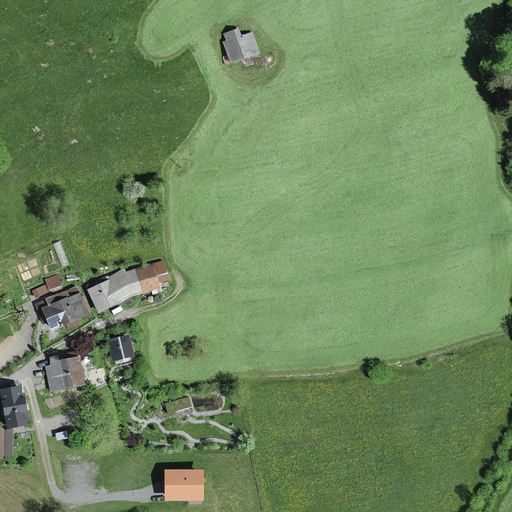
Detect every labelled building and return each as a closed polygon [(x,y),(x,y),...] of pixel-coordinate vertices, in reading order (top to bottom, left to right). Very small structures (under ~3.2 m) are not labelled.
[(223,42),(231,63),(261,53),(253,32),(241,35),(238,28),(223,34),(226,41),(223,42)] [(110,279),(87,290),(98,314),(121,304),(132,297),(162,289),(160,283),(169,280),(164,260),(126,272),(124,268),(109,277),(110,279)] [(36,300),(51,292),(52,294),(63,290),(58,276),(45,280),(46,285),(32,292),(36,300)] [(75,287),(34,304),(43,325),(47,323),(51,331),(90,315),(79,289),(75,287)] [(129,337),(107,343),(113,367),(135,362),(129,337)] [(50,367),(45,368),(50,394),(85,387),(78,352),(66,354),(67,360),(63,361),(62,356),(49,359),(50,367)] [(20,387),(0,391),(0,406),(2,406),(7,431),(28,427),(20,387)] [(192,409),(189,398),(165,405),(168,416),(192,409)] [(4,432),(0,431),(0,462),(3,462),(3,460),(13,460),(13,433),(4,433),(4,432)] [(204,473),(164,473),(164,499),(204,499),(204,473)]
